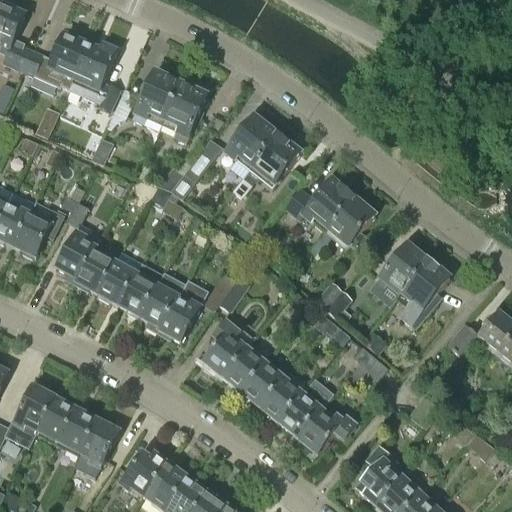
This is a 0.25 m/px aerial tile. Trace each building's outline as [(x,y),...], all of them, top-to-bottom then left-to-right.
[(14,10),(3,5),(0,10),(0,55),(6,58),(3,66),(24,76),(33,56),(23,51),(24,49),(14,45),(25,19),(13,13),(14,10)] [(63,84),(73,88),(91,50),(65,38),(65,40),(61,38),(55,50),(59,52),(54,65),(33,56),(24,76),(36,81),(41,70),(52,74),(50,80),(63,85),(63,84)] [(102,55),(91,50),(73,88),(70,95),(99,108),(97,111),(110,117),(119,96),(102,88),(117,54),(104,49),(102,55)] [(160,136),(165,126),(182,89),(177,87),(178,84),(167,79),(166,82),(155,77),(133,124),(160,136)] [(185,91),(182,89),(165,126),(179,132),(174,143),(186,148),(208,101),(197,96),(198,93),(187,88),(185,91)] [(278,141),(276,139),(278,136),(268,128),(266,131),(255,123),(227,158),(234,164),(238,160),(253,172),(267,154),(278,141)] [(47,143),(51,136),(38,131),(35,138),(47,143)] [(4,138),(0,145),(9,150),(13,142),(4,138)] [(34,158),(38,148),(26,141),(21,152),(34,158)] [(267,154),(253,172),(275,189),(299,158),(278,141),(267,154)] [(101,143),(92,165),(91,165),(104,170),(114,149),(101,143)] [(184,180),(194,188),(221,153),(210,144),(184,180)] [(53,172),(60,157),(52,154),(46,168),(53,172)] [(172,196),(184,180),(183,180),(173,173),(160,191),(172,196)] [(182,204),(194,188),(184,180),(172,196),(182,204)] [(252,191),(242,184),(233,196),(242,203),(252,191)] [(313,228),(325,238),(355,203),(353,201),(355,198),(345,190),(343,193),(333,184),(315,205),(300,193),(285,212),(303,226),(305,223),(312,229),(313,228)] [(141,200),(149,204),(155,193),(147,189),(141,200)] [(0,221),(12,198),(0,191),(0,221)] [(34,208),(12,198),(0,221),(0,247),(3,249),(4,247),(12,251),(28,219),(29,219),(31,216),(34,208)] [(64,283),(76,289),(94,257),(95,256),(102,244),(90,238),(91,235),(81,229),(93,205),(83,200),(79,209),(78,208),(68,226),(79,232),(56,273),(67,279),(64,283)] [(68,226),(78,208),(67,202),(57,220),(68,226)] [(162,215),(170,219),(176,208),(168,203),(162,215)] [(355,203),(325,238),(346,256),(351,249),(354,252),(363,241),(360,238),(375,220),(355,203)] [(183,212),(176,208),(170,219),(177,223),(183,212)] [(28,219),(12,251),(24,257),(23,259),(31,263),(32,261),(36,263),(52,231),(39,225),(41,221),(31,216),(29,219),(28,219)] [(197,237),(203,226),(195,221),(189,233),(197,237)] [(267,230),(260,239),(271,249),(278,240),(267,230)] [(319,244),(311,254),(318,260),(326,250),(319,244)] [(401,301),(429,267),(430,265),(419,257),(417,260),(407,251),(400,259),(396,256),(386,269),(390,272),(380,284),(400,300),(401,301)] [(115,268),(95,256),(94,257),(76,289),(88,296),(89,294),(98,299),(115,268)] [(118,310),(136,279),(142,268),(122,257),(115,268),(98,299),(99,300),(98,302),(108,307),(109,305),(118,310)] [(450,284),(429,267),(401,301),(400,300),(397,304),(408,314),(401,321),(415,333),(437,306),(434,304),(450,284)] [(156,290),(139,321),(149,327),(147,331),(158,337),(178,302),(186,288),(164,277),(156,290)] [(156,290),(136,279),(118,310),(128,316),(127,317),(137,323),(138,321),(139,321),(156,290)] [(218,309),(233,288),(224,281),(206,306),(216,314),(219,309),(218,309)] [(188,285),(186,288),(178,302),(158,337),(170,344),(171,341),(181,347),(209,296),(188,285)] [(314,306),(325,315),(342,295),(331,287),(314,306)] [(241,295),(233,288),(218,309),(219,309),(230,317),(244,298),(250,303),(256,296),(246,289),(241,295)] [(293,312),(302,302),(302,301),(295,295),(286,305),(293,312)] [(352,304),(342,295),(325,315),(335,324),(352,304)] [(465,329),(447,351),(462,363),(479,342),(511,369),(511,325),(499,315),(479,340),(465,329)] [(316,331),(322,337),(331,326),(324,320),(316,331)] [(241,338),(232,331),(226,326),(214,341),(220,346),(203,367),(223,383),(226,380),(249,352),(255,344),(243,334),(241,338)] [(339,332),(331,326),(322,337),(330,343),(339,332)] [(362,346),(378,360),(387,349),(371,335),(362,346)] [(268,367),(249,352),(226,380),(223,383),(241,398),(268,367)] [(361,368),(369,358),(363,353),(355,362),(361,368)] [(361,368),(379,384),(387,374),(369,358),(361,368)] [(241,398),(260,413),(286,382),(268,367),(241,398)] [(379,384),(361,368),(354,377),(362,384),(373,392),(379,384)] [(0,395),(9,378),(0,373),(0,395)] [(305,397),(286,382),(260,413),(279,429),(305,397)] [(279,429),(297,443),(323,412),(333,400),(315,386),(305,397),(279,429)] [(35,439),(54,402),(43,396),(45,394),(32,388),(25,400),(28,402),(14,429),(24,434),(24,433),(35,439)] [(424,401),(415,413),(432,426),(433,424),(441,413),(424,401)] [(54,402),(35,439),(56,450),(76,413),(77,411),(67,406),(66,408),(54,402)] [(356,432),(347,424),(339,418),(335,422),(323,412),(297,443),(317,460),(335,439),(344,447),(356,432)] [(98,425),(76,413),(56,450),(78,461),(98,425)] [(426,434),(432,426),(415,413),(409,421),(426,434)] [(98,425),(78,461),(91,468),(90,469),(100,474),(120,436),(109,431),(111,428),(102,424),(100,426),(98,425)] [(454,440),(463,430),(456,425),(448,434),(454,440)] [(0,450),(9,433),(0,428),(0,450)] [(484,465),(494,453),(476,440),(468,449),(484,465)] [(133,494),(144,502),(168,470),(166,469),(169,466),(149,452),(121,491),(131,498),(133,494)] [(496,454),(494,453),(484,465),(485,466),(487,464),(494,470),(502,461),(496,454)] [(375,510),(401,482),(391,472),(402,460),(395,454),(369,482),(368,482),(357,493),(375,510)] [(168,511),(189,485),(168,470),(144,502),(157,511),(168,511)] [(377,511),(406,511),(419,498),(401,482),(375,510),(377,511)] [(198,511),(208,499),(189,485),(168,511),(198,511)] [(433,511),(419,498),(406,511),(433,511)] [(9,511),(15,511),(19,504),(7,499),(3,509),(9,511)] [(217,505),(208,499),(198,511),(227,511),(229,509),(219,502),(217,505)]
